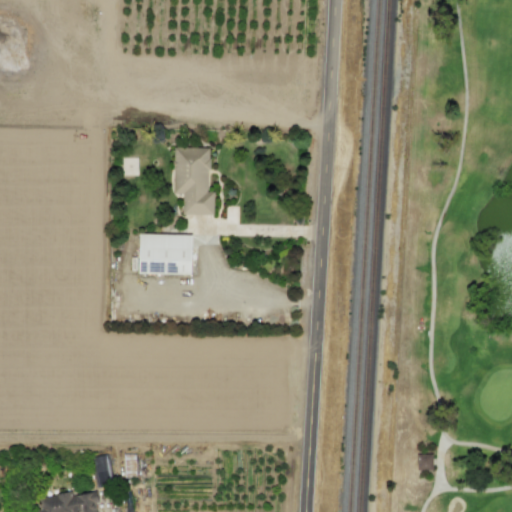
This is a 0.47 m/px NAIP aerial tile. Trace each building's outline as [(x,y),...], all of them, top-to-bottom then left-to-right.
[(212,215),(212,192),(207,192),(208,148),(173,148),(172,194),(181,194),(181,215),(212,215)] [(137,274),(190,275),(191,235),(138,234),(137,274)] [(431,454),(415,454),(416,470),(432,470),(431,454)] [(93,455),(94,477),(109,477),(108,455),(93,455)] [(35,500),(37,511),(95,511),(93,503),(97,503),(94,488),(35,500)]
